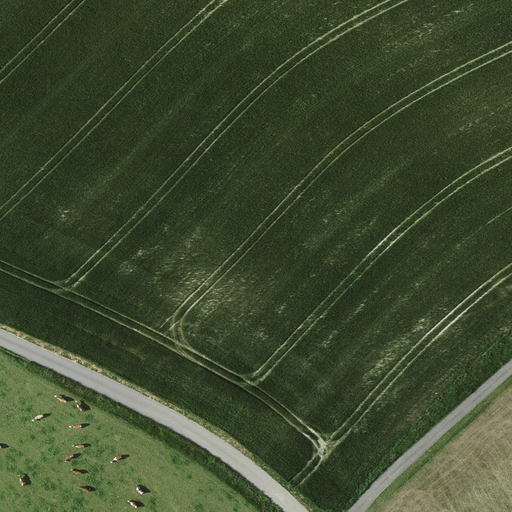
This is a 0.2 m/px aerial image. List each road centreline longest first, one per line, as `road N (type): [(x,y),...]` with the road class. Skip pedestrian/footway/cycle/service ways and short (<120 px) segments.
road 1 (unclassified): [(0,336),(149,408),(254,472),(292,511)]
road 2 (track): [(511,365),(356,511)]
